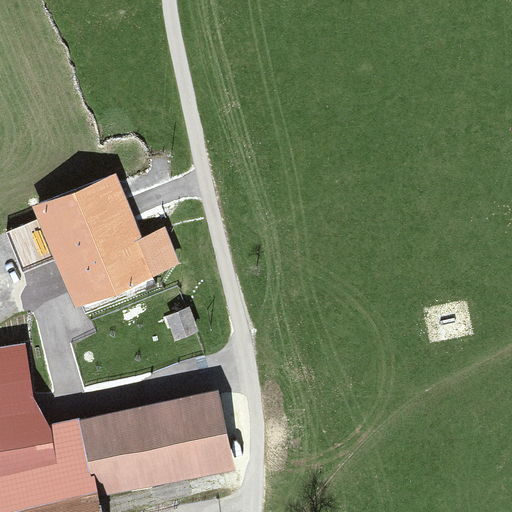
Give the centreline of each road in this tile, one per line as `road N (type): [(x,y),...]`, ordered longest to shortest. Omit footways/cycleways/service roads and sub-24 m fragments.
road 1 (track): [(258,473),(251,375),(169,0)]
road 2 (track): [(258,473),(511,356)]
